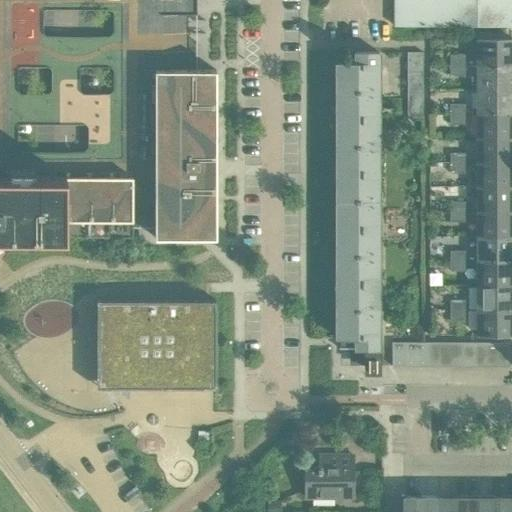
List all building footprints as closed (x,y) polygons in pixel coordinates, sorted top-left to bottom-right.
[(0,0),(0,237),(6,238),(6,237),(18,237),(145,237),(215,237),(215,26),(215,0),(0,0)] [(511,25),(511,0),(393,0),(393,36),(404,36),(405,26),(511,25)] [(511,64),(511,39),(477,39),(477,64),(511,64)] [(372,200),(372,63),(378,63),(378,52),(354,52),(354,63),(335,63),(335,200),(372,200)] [(421,117),(421,52),(406,52),(406,117),(421,117)] [(464,64),(464,55),(449,55),(449,64),(464,64)] [(464,75),(464,64),(449,64),(449,75),(464,75)] [(511,88),(511,64),(477,64),(477,88),(511,88)] [(511,113),(511,88),(477,88),(477,113),(511,113)] [(464,112),(464,104),(449,104),(449,112),(464,112)] [(465,123),(464,112),(449,112),(449,124),(465,123)] [(511,137),(511,113),(477,113),(477,138),(511,137)] [(511,161),(511,137),(477,138),(477,162),(511,161)] [(464,162),(464,153),(449,153),(449,162),(464,162)] [(511,186),(511,161),(477,162),(477,186),(511,186)] [(464,173),(464,162),(449,162),(449,173),(464,173)] [(511,210),(511,186),(477,186),(477,211),(511,210)] [(372,336),(372,200),(335,200),(335,337),(339,337),(339,347),(338,347),(338,349),(353,349),(354,360),(367,360),(367,369),(375,369),(375,360),(378,360),(378,336),(372,336)] [(464,211),(464,202),(449,202),(449,211),(464,211)] [(511,234),(511,210),(477,211),(477,235),(511,234)] [(464,222),(464,211),(449,211),(449,222),(464,222)] [(511,260),(511,234),(477,235),(477,261),(511,260)] [(464,260),(464,251),(449,251),(449,260),(464,260)] [(464,271),(464,260),(449,260),(449,271),(464,271)] [(511,282),(511,260),(477,261),(477,283),(511,282)] [(511,309),(511,282),(477,283),(477,310),(511,309)] [(210,300),(96,300),(96,323),(96,388),(182,388),(213,388),(215,388),(215,300),(210,300)] [(464,309),(464,300),(449,300),(449,309),(464,309)] [(464,320),(464,309),(449,309),(449,320),(464,320)] [(511,334),(511,309),(477,310),(477,334),(511,334)] [(403,366),(403,342),(391,342),(392,366),(403,366)] [(414,366),(415,342),(403,342),(403,366),(414,366)] [(426,366),(426,342),(415,342),(414,366),(426,366)] [(438,366),(438,342),(426,342),(426,366),(438,366)] [(450,366),(450,342),(438,342),(438,366),(450,366)] [(461,366),(461,342),(450,342),(450,366),(461,366)] [(473,366),(473,342),(461,342),(461,366),(473,366)] [(485,366),(485,342),(473,342),(473,366),(485,366)] [(496,366),(496,342),(485,342),(485,366),(496,366)] [(508,366),(508,342),(496,342),(496,366),(508,366)] [(210,444),(201,436),(195,442),(204,450),(210,444)] [(353,480),(353,455),(318,455),(318,467),(304,467),(304,496),(353,496),(353,491),(348,491),(348,480),(353,480)] [(435,511),(436,496),(402,496),(401,511),(435,511)] [(456,511),(456,496),(436,496),(435,511),(456,511)] [(476,511),(476,496),(456,496),(456,511),(476,511)] [(497,511),(497,496),(476,496),(476,511),(497,511)] [(511,511),(511,496),(497,496),(497,511),(511,511)]
